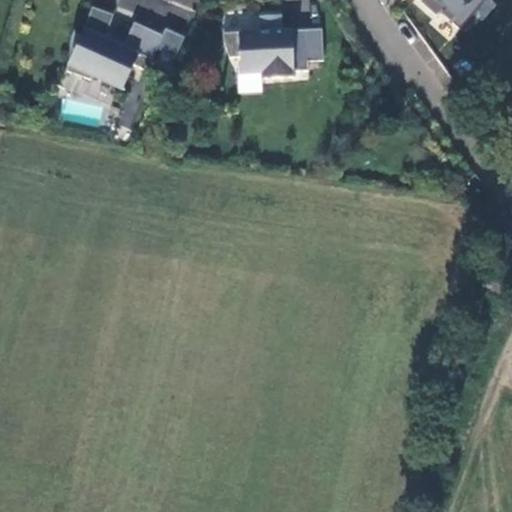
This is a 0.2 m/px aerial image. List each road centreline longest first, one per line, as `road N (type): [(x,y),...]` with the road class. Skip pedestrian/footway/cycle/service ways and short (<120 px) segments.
road 1 (residential): [(511,208),(364,0)]
road 2 (track): [(511,337),(443,511)]
